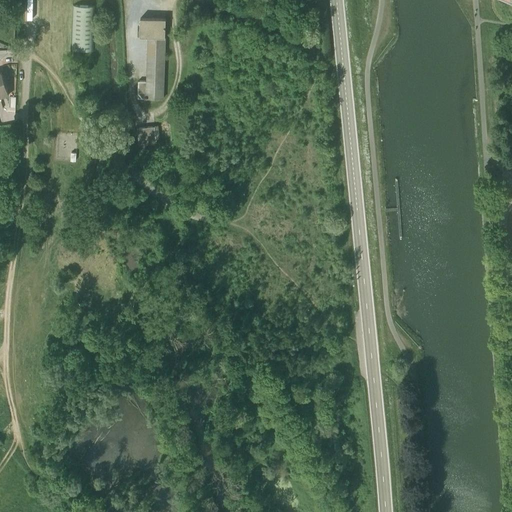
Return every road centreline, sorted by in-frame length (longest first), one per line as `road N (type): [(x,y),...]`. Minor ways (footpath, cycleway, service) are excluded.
road 1 (track): [(30,0),(12,408),(27,462),(71,511)]
road 2 (secondary): [(384,511),(336,0)]
road 3 (track): [(88,123),(147,185),(215,217)]
road 4 (unclassified): [(508,193),(502,228),(511,352)]
